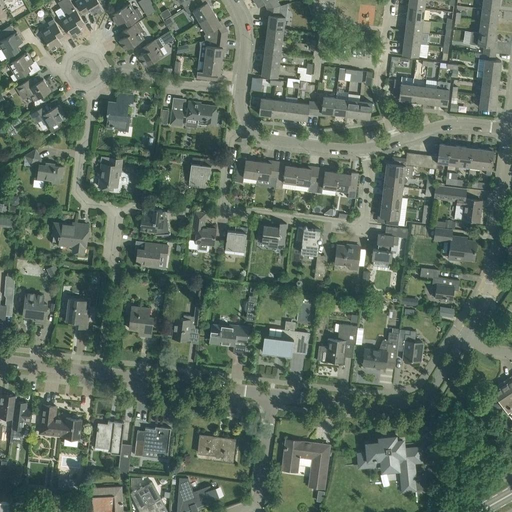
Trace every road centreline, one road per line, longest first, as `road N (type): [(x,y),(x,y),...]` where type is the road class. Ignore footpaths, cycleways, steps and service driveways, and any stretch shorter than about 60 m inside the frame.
road 1 (residential): [(93,374),(112,222),(72,190),(88,87)]
road 2 (residential): [(365,149),(361,224),(233,213),(222,196),(230,138),(246,125)]
road 3 (residential): [(464,336),(438,382),(409,402),(367,407),(271,395)]
road 4 (residential): [(464,336),(484,304),(510,131)]
road 5 (residential): [(271,395),(93,374)]
road 6 (residential): [(240,91),(102,71)]
road 7 (residential): [(271,395),(257,498),(236,511)]
road 8 (residential): [(246,125),(269,139),(365,149)]
